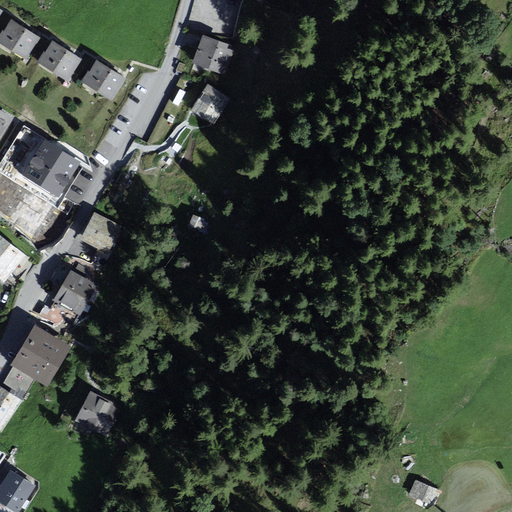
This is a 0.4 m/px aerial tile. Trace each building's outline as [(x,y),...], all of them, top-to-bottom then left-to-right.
[(38,39),(12,22),(0,39),(0,42),(24,59),(38,39)] [(230,48),(205,39),(197,62),(221,71),(230,48)] [(78,59),(55,44),(42,63),(66,78),(78,59)] [(123,80),(98,63),(85,82),(111,98),(123,80)] [(213,121),(227,100),(205,87),(192,108),(213,121)] [(0,136),(10,120),(0,114),(0,136)] [(82,169),(48,151),(25,193),(59,212),(82,169)] [(115,228),(93,217),(82,238),(104,250),(115,228)] [(21,256),(0,239),(0,272),(5,277),(21,256)] [(94,287),(70,274),(57,298),(82,311),(94,287)] [(65,347),(35,329),(15,363),(46,381),(65,347)] [(19,400),(0,389),(0,428),(1,429),(19,400)] [(115,407),(91,395),(78,423),(101,434),(115,407)] [(33,486),(13,473),(0,493),(0,501),(17,511),(33,486)] [(442,492),(416,480),(408,498),(434,509),(442,492)]
